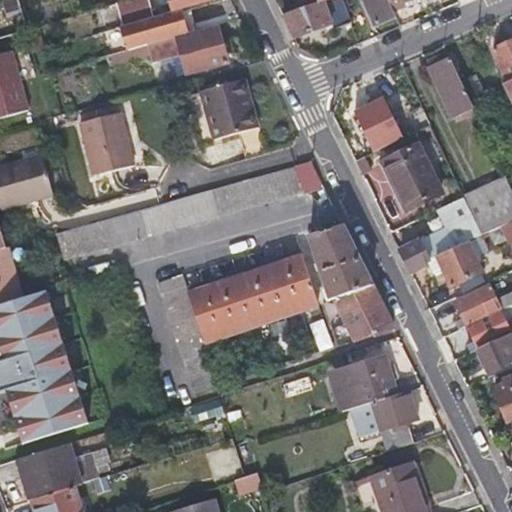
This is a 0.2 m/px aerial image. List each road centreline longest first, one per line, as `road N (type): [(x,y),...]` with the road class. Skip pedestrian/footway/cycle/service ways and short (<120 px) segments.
road 1 (residential): [(295,90),(507,511)]
road 2 (residential): [(295,90),(510,0)]
